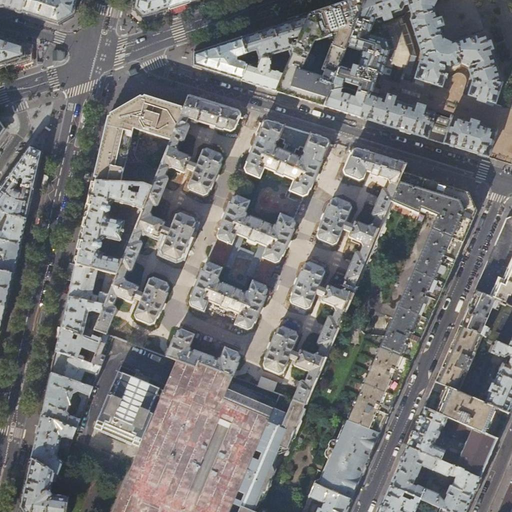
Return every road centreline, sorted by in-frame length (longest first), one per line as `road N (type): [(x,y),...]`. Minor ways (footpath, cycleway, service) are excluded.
road 1 (residential): [(146,43),(159,70),(505,179)]
road 2 (residential): [(360,511),(505,179)]
road 3 (primary): [(0,416),(85,66)]
road 4 (secondary): [(275,0),(146,43)]
